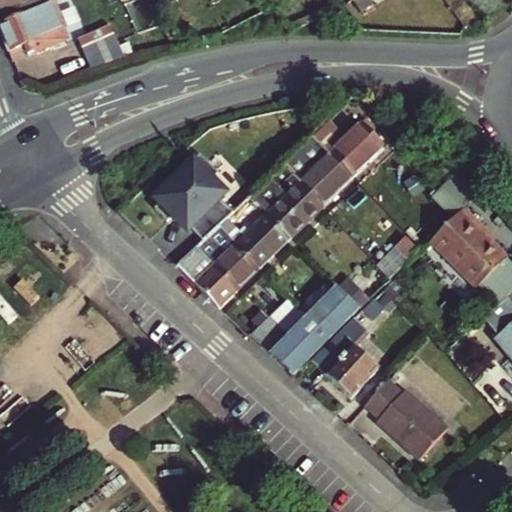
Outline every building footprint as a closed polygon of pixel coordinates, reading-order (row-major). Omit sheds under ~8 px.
[(1,0),(3,8),(36,0),(1,0)] [(41,8),(38,0),(36,0),(3,8),(7,22),(27,15),(41,8)] [(350,0),(352,2),(354,1),(363,13),(374,5),(370,0),(350,0)] [(0,24),(0,26),(11,53),(26,46),(27,48),(34,46),(37,53),(53,46),(51,42),(68,34),(55,1),(41,8),(27,15),(7,22),(5,23),(0,24)] [(95,67),(129,55),(117,23),(83,35),(95,67)] [(333,116),(314,135),(319,140),(331,152),(354,175),(385,144),(362,121),(350,133),(333,116)] [(301,181),(324,204),(354,175),(331,152),(319,140),(314,135),(309,140),(284,165),(301,181)] [(156,212),(169,224),(174,219),(186,230),(188,227),(205,242),(207,239),(221,226),(229,218),(235,212),(221,200),(227,193),(212,180),(218,173),(199,155),(155,202),(160,207),(156,212)] [(253,195),(270,212),(293,235),(324,204),(301,181),(284,165),(253,195)] [(511,293),(511,267),(489,245),(468,224),(472,220),(461,209),(428,244),(495,309),(507,298),(511,293)] [(228,234),(239,244),(261,266),(293,235),(270,212),(246,236),(229,218),(221,226),(227,232),(228,234)] [(468,224),(489,245),(493,241),(472,220),(468,224)] [(204,257),(215,267),(238,289),(261,266),(239,244),(228,234),(227,232),(221,226),(207,239),(205,242),(197,250),(204,257)] [(416,250),(405,239),(395,250),(405,260),(416,250)] [(197,250),(181,265),(202,288),(221,307),(238,289),(215,267),(204,257),(197,250)] [(339,290),(342,293),(350,284),(368,303),(371,301),(350,279),(339,290)] [(350,284),(342,293),(360,312),(368,303),(350,284)] [(272,355),(295,377),(360,312),(342,293),(339,290),(337,288),(308,318),(289,337),(272,355)] [(268,318),(281,329),(289,337),(308,318),(300,309),(289,296),(268,318)] [(511,304),(507,298),(480,322),(511,358),(511,304)] [(281,329),(268,318),(250,336),(272,355),(289,337),(281,329)] [(357,318),(312,365),(348,399),(376,370),(360,355),(376,338),(357,318)] [(406,389),(405,391),(390,377),(365,404),(379,418),(377,420),(418,459),(448,429),(406,389)]
